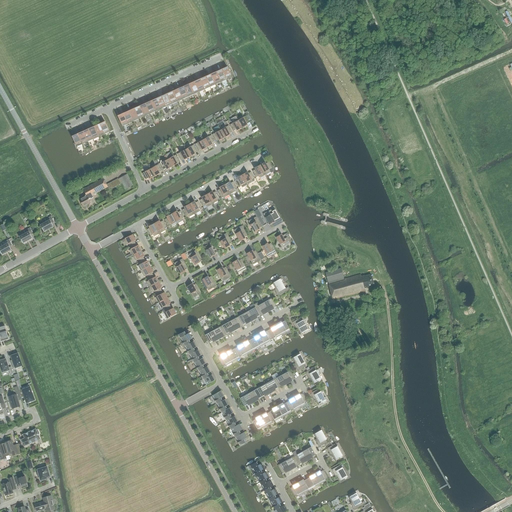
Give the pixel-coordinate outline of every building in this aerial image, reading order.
[(227,67),(222,70),(226,80),(232,77),(227,67)] [(222,70),(216,72),(221,82),(226,80),(222,70)] [(216,72),(211,75),(215,85),(221,82),(216,72)] [(211,75),(205,77),(210,87),(215,85),(211,75)] [(205,77),(200,80),(204,90),(210,87),(205,77)] [(200,80),(194,82),(199,92),(204,90),(200,80)] [(194,82),(189,85),(193,95),(199,92),(194,82)] [(189,85),(183,87),(188,97),(193,95),(189,85)] [(183,87),(178,90),(182,100),(188,97),(183,87)] [(178,90),(172,92),(177,102),(182,100),(178,90)] [(172,92),(167,94),(171,104),(177,102),(172,92)] [(167,94),(161,97),(166,107),(171,104),(167,94)] [(161,97),(156,99),(160,109),(166,107),(161,97)] [(156,99),(150,102),(155,112),(160,109),(156,99)] [(150,102),(145,104),(149,114),(155,112),(150,102)] [(145,104),(139,107),(144,117),(149,114),(145,104)] [(139,107),(134,109),(138,119),(144,117),(139,107)] [(134,109),(128,112),(133,122),(138,119),(134,109)] [(128,112),(123,114),(127,124),(133,122),(128,112)] [(122,127),(127,124),(123,114),(117,117),(122,127)] [(233,131),(236,130),(237,129),(238,130),(237,130),(238,131),(242,128),(235,116),(230,119),(232,124),(230,125),(233,132),(233,131)] [(249,123),(246,116),(243,118),(242,116),(238,118),(237,116),(235,116),(242,128),(246,126),(245,125),(249,123)] [(105,122),(99,125),(104,135),(110,132),(105,122)] [(232,132),(228,126),(226,127),(223,123),(218,126),(219,128),(224,138),(229,136),(229,135),(228,134),(232,132)] [(99,125),(94,127),(98,137),(104,135),(99,125)] [(94,127),(88,130),(93,140),(98,137),(94,127)] [(220,140),(224,138),(219,128),(214,131),(215,133),(212,135),(216,141),(219,139),(220,140)] [(88,130),(83,132),(87,142),(93,140),(88,130)] [(83,132),(77,135),(82,145),(87,142),(83,132)] [(76,147),(82,145),(77,135),(72,137),(76,147)] [(207,135),(202,138),(207,148),(211,145),(210,144),(214,142),(211,136),(208,137),(207,135)] [(203,150),(207,148),(202,138),(196,141),(197,143),(195,145),(198,151),(202,149),(203,150)] [(190,145),(184,148),(190,157),(194,155),(193,154),(197,152),(193,145),(191,147),(190,145)] [(185,160),(190,157),(184,148),(179,151),(180,153),(177,154),(181,161),(181,160),(185,158),(185,160)] [(165,155),(167,157),(172,167),(176,165),(176,164),(175,163),(179,161),(176,155),(173,156),(171,152),(165,155)] [(168,170),(172,167),(167,157),(165,158),(161,160),(162,162),(160,164),(163,170),(167,168),(168,169),(168,170)] [(264,163),(260,165),(265,175),(270,172),(271,173),(273,172),(268,162),(268,163),(265,164),(264,163)] [(150,166),(149,167),(155,177),(159,174),(158,173),(162,171),(158,165),(156,166),(155,164),(150,166)] [(259,178),(265,175),(260,165),(255,168),(256,169),(252,171),(256,178),(258,176),(259,178)] [(150,179),(155,177),(149,167),(144,170),(145,172),(142,174),(146,180),(150,178),(150,179)] [(246,173),(242,175),(247,185),(254,181),(254,178),(251,172),(250,172),(247,174),(246,173)] [(133,186),(127,174),(119,178),(125,190),(133,186)] [(242,188),(247,185),(242,175),(238,178),(238,179),(235,181),(238,187),(241,186),(242,188)] [(92,199),(91,196),(110,186),(109,184),(106,185),(103,179),(83,190),(86,196),(79,200),(83,207),(90,203),(89,201),(92,199)] [(109,184),(110,186),(111,189),(121,184),(118,179),(109,184)] [(229,183),(224,185),(230,195),(235,192),(234,190),(237,188),(233,182),(229,184),(229,183)] [(224,198),(230,195),(224,185),(220,187),(220,188),(221,189),(217,191),(220,197),(223,196),(224,198)] [(211,192),(207,195),(212,204),(218,201),(216,199),(219,198),(216,192),(215,192),(212,194),(211,193),(211,192)] [(207,207),(212,204),(207,195),(202,197),(203,197),(203,198),(200,200),(199,200),(203,207),(205,205),(207,207)] [(193,202),(189,204),(195,214),(200,211),(199,209),(201,208),(198,201),(194,203),(194,202),(193,202)] [(189,217),(195,214),(189,204),(185,207),(186,208),(182,210),(185,217),(188,215),(189,217)] [(258,209),(254,212),(261,226),(264,224),(260,217),(262,216),(258,209)] [(273,222),(277,220),(280,218),(276,211),(273,212),(271,210),(263,214),(269,225),(274,223),(273,222)] [(176,212),(171,214),(177,224),(182,221),(181,219),(184,217),(180,211),(177,213),(176,212)] [(171,227),(177,224),(171,214),(167,217),(168,218),(164,220),(168,226),(170,225),(171,227)] [(46,222),(40,225),(44,232),(53,227),(52,223),(54,222),(51,216),(45,220),(46,222)] [(258,229),(262,227),(256,217),(248,221),(254,232),(259,230),(258,229)] [(158,222),(154,224),(159,234),(165,231),(164,229),(166,227),(163,221),(162,221),(159,223),(158,222)] [(154,237),(159,234),(154,224),(150,226),(150,227),(150,228),(147,230),(150,236),(153,235),(154,237)] [(243,238),(247,236),(242,226),(234,231),(240,242),(244,239),(243,238)] [(25,234),(19,237),(23,244),(33,239),(31,235),(33,234),(30,228),(24,231),(25,234)] [(228,245),(232,243),(226,233),(218,238),(224,249),(229,246),(228,245)] [(282,249),(290,244),(285,234),(281,236),(280,235),(276,238),(282,249)] [(128,245),(129,247),(135,244),(133,240),(135,239),(132,235),(123,240),(126,246),(128,245)] [(4,245),(0,247),(0,252),(2,255),(12,250),(10,247),(12,245),(9,239),(3,243),(4,245)] [(214,254),(217,252),(212,242),(204,247),(210,258),(214,256),(214,254)] [(268,258),(276,253),(271,243),(267,245),(266,244),(262,246),(268,258)] [(137,247),(135,244),(129,247),(131,249),(129,251),(132,256),(141,251),(139,246),(137,247)] [(198,262),(202,260),(200,257),(197,250),(188,254),(195,265),(199,263),(198,262)] [(144,255),(141,251),(132,256),(135,261),(137,260),(138,263),(144,259),(142,256),(144,255)] [(253,265),(261,260),(255,251),(252,253),(251,251),(246,254),(253,265)] [(146,263),(144,259),(138,263),(139,265),(138,266),(141,272),(150,267),(148,262),(146,263)] [(184,271),(188,269),(182,259),(174,264),(180,275),(185,272),(184,271)] [(238,274),(247,269),(241,260),(237,262),(237,260),(232,263),(238,274)] [(152,271),(150,267),(141,272),(144,277),(146,276),(147,279),(153,275),(151,272),(152,271)] [(217,270),(223,281),(231,277),(226,267),(222,269),(221,268),(217,270)] [(365,288),(366,288),(374,286),(371,275),(364,277),(364,276),(361,277),(360,274),(344,279),(341,268),(325,273),(332,299),(365,291),(365,288)] [(155,279),(153,275),(147,279),(148,281),(146,282),(149,287),(159,282),(156,278),(155,279)] [(208,291),(217,286),(211,276),(207,278),(207,277),(202,279),(208,291)] [(278,296),(289,290),(288,287),(284,289),(279,279),(277,280),(277,281),(272,284),(275,289),(274,289),(278,296)] [(161,287),(159,282),(149,287),(152,293),(154,292),(156,294),(162,291),(160,287),(161,287)] [(193,298),(201,293),(196,284),(192,286),(191,284),(187,287),(193,298)] [(164,294),(162,291),(156,294),(157,297),(155,298),(158,303),(167,298),(165,294),(164,294)] [(170,302),(167,298),(158,303),(161,309),(163,308),(164,310),(170,307),(168,303),(170,302)] [(272,298),(263,303),(269,312),(274,309),(273,308),(276,306),(275,303),(272,298)] [(263,315),(269,312),(263,303),(259,305),(257,303),(253,305),(255,307),(259,316),(262,314),(263,315)] [(172,310),(170,307),(164,310),(166,312),(164,313),(167,319),(176,314),(174,309),(172,310)] [(255,307),(247,312),(252,322),(257,319),(257,317),(259,316),(255,307)] [(247,312),(238,317),(243,325),(246,323),(246,325),(252,322),(247,312)] [(305,319),(304,316),(295,321),(292,323),(296,330),(297,329),(300,334),(305,331),(305,332),(307,331),(302,321),(306,319),(305,319)] [(238,317),(230,321),(235,331),(241,328),(240,326),(243,325),(238,317)] [(230,334),(235,331),(230,321),(222,326),(226,334),(229,332),(230,334)] [(281,322),(275,325),(281,334),(289,329),(285,321),(281,323),(281,322)] [(271,329),(268,331),(272,339),(274,338),(276,337),(281,334),(275,325),(270,328),(271,329)] [(0,339),(0,341),(1,342),(2,341),(9,339),(8,337),(6,331),(5,326),(0,327),(0,339)] [(223,336),(226,334),(222,326),(213,330),(219,340),(224,337),(223,336)] [(213,343),(219,340),(213,330),(205,335),(209,343),(212,342),(213,343)] [(264,331),(259,334),(264,343),(272,339),(268,331),(265,332),(264,331)] [(184,332),(178,335),(180,339),(180,338),(183,343),(189,340),(192,339),(190,336),(189,336),(188,334),(186,335),(184,332)] [(259,346),(264,343),(259,334),(253,337),(254,338),(251,340),(256,348),(255,348),(257,351),(261,349),(259,346)] [(189,340),(183,343),(183,344),(184,347),(185,347),(188,352),(193,348),(194,349),(197,347),(195,344),(194,345),(192,342),(191,343),(189,340)] [(247,340),(242,343),(247,353),(255,348),(256,348),(251,340),(248,341),(247,340)] [(239,357),(247,353),(242,343),(237,346),(237,347),(234,349),(239,357)] [(193,348),(188,352),(187,352),(189,355),(192,360),(198,357),(201,355),(199,352),(198,353),(197,350),(195,352),(194,349),(193,348)] [(231,349),(225,352),(231,362),(239,357),(234,349),(232,350),(231,349)] [(222,366),(231,362),(225,352),(220,355),(221,357),(218,358),(222,366)] [(11,356),(12,360),(10,361),(13,369),(22,366),(18,354),(11,356)] [(297,356),(292,358),(295,363),(293,364),(297,371),(306,367),(299,354),(296,355),(297,356)] [(198,357),(192,360),(194,364),(194,363),(197,368),(203,365),(206,364),(204,361),(203,361),(202,359),(200,360),(198,357)] [(10,374),(13,374),(11,367),(8,368),(6,360),(0,361),(0,365),(2,372),(9,370),(10,374)] [(203,365),(197,368),(196,369),(198,372),(199,372),(201,377),(207,373),(207,374),(209,373),(210,372),(209,369),(208,369),(206,367),(204,368),(203,365)] [(318,382),(320,381),(315,371),(316,371),(316,370),(314,367),(310,370),(307,371),(305,373),(309,380),(310,379),(313,384),(314,383),(317,382),(318,381),(318,382)] [(290,370),(282,375),(287,385),(292,382),(292,380),(295,379),(290,370)] [(207,373),(201,377),(203,380),(206,385),(215,380),(213,377),(212,378),(209,373),(207,374),(207,373)] [(282,375),(273,380),(278,388),(281,386),(281,388),(287,385),(282,375)] [(273,380),(265,384),(270,394),(276,391),(275,389),(278,388),(273,380)] [(270,394),(265,384),(257,389),(261,397),(264,396),(265,397),(270,394)] [(22,389),(18,390),(21,398),(24,397),(27,403),(34,400),(30,387),(22,390),(22,389)] [(258,399),(261,397),(257,389),(248,393),(254,403),(259,400),(258,399)] [(323,403),(325,402),(318,389),(310,394),(314,401),(315,400),(318,405),(323,403)] [(216,405),(217,404),(223,401),(222,401),(221,398),(223,397),(222,395),(223,394),(221,391),(212,396),(215,401),(216,405)] [(20,407),(17,398),(20,397),(19,392),(15,393),(16,395),(8,397),(12,409),(20,407)] [(248,406),(254,403),(248,393),(240,398),(244,406),(247,405),(248,406)] [(299,394),(294,397),(299,406),(307,402),(303,393),(300,395),(299,394)] [(289,401),(286,403),(291,411),(299,406),(294,397),(288,400),(289,401)] [(226,403),(227,402),(226,399),(222,401),(223,401),(217,404),(220,409),(219,410),(221,413),(227,410),(227,409),(226,406),(227,405),(226,403)] [(277,406),(282,416),(291,411),(286,403),(283,404),(282,403),(277,406)] [(274,420),(282,416),(277,406),(271,409),(272,410),(269,412),(274,420)] [(231,411),(232,411),(230,408),(227,409),(227,410),(221,413),(224,418),(226,421),(232,418),(230,415),(232,414),(231,411)] [(267,414),(266,412),(260,415),(266,425),(274,420),(269,412),(267,414)] [(266,425),(260,415),(255,418),(256,420),(253,421),(257,430),(266,425)] [(235,420),(236,419),(235,416),(232,418),(226,421),(229,426),(228,426),(230,430),(231,429),(236,426),(235,423),(237,422),(235,420)] [(235,438),(241,434),(243,433),(240,428),(241,427),(239,424),(236,426),(231,429),(233,434),(233,435),(235,438)] [(39,434),(39,433),(38,430),(37,430),(36,430),(35,429),(23,435),(25,439),(21,440),(24,446),(40,439),(38,435),(39,434)] [(315,440),(319,447),(327,443),(320,430),(318,431),(318,432),(313,435),(316,440),(315,440)] [(245,436),(246,436),(244,432),(243,433),(241,434),(235,438),(238,443),(237,443),(239,446),(246,443),(244,440),(246,439),(245,436)] [(19,447),(14,448),(11,441),(5,443),(5,444),(9,455),(12,454),(13,456),(21,453),(19,447)] [(9,455),(5,444),(0,445),(0,448),(1,453),(0,453),(0,458),(0,460),(6,459),(6,456),(9,455)] [(342,457),(335,444),(327,449),(330,456),(332,455),(334,460),(339,457),(340,458),(342,457)] [(311,447),(302,452),(307,461),(313,458),(312,457),(315,455),(311,447)] [(294,456),(298,464),(301,463),(302,464),(307,461),(302,452),(297,454),(295,451),(292,453),(294,456)] [(298,464),(294,456),(286,461),(291,470),(296,467),(296,466),(298,464)] [(291,470),(286,461),(277,466),(282,474),(285,472),(285,473),(291,470)] [(261,471),(264,469),(262,466),(261,467),(260,464),(258,465),(256,462),(250,466),(252,469),(255,474),(261,471)] [(343,468),(341,465),(331,470),(335,477),(337,476),(339,481),(344,479),(347,478),(341,468),(343,468)] [(38,472),(36,472),(38,476),(39,476),(40,481),(47,479),(46,477),(50,477),(47,467),(37,470),(38,472)] [(320,470),(314,473),(319,483),(328,478),(323,470),(320,472),(320,470)] [(266,479),(269,477),(267,474),(266,475),(265,473),(263,474),(261,471),(255,474),(257,477),(260,482),(266,479)] [(311,488),(319,483),(314,473),(309,476),(309,478),(307,479),(311,488)] [(20,475),(14,477),(16,484),(20,483),(21,489),(28,487),(25,477),(21,478),(20,475)] [(9,482),(2,485),(5,496),(13,493),(12,490),(16,489),(14,484),(12,478),(8,479),(9,482)] [(270,487),(273,486),(272,483),(271,483),(269,481),(267,482),(266,479),(260,482),(259,482),(261,486),(262,485),(264,490),(270,487)] [(298,483),(303,492),(308,490),(309,492),(313,490),(311,488),(307,479),(304,481),(303,480),(298,483)] [(290,489),(294,497),(303,492),(298,483),(292,486),(293,487),(290,489)] [(275,496),(278,494),(276,491),(275,492),(274,489),(272,490),(270,487),(264,490),(264,491),(266,494),(269,499),(275,496)] [(364,501),(360,503),(355,493),(353,494),(353,495),(348,498),(351,503),(350,503),(354,510),(365,504),(364,501)] [(40,503),(34,504),(36,511),(46,509),(47,511),(55,510),(51,496),(43,498),(44,502),(40,503)] [(280,504),(283,502),(281,499),(280,500),(278,497),(276,499),(275,496),(269,499),(270,502),(271,502),(274,507),(279,504),(280,504)]
